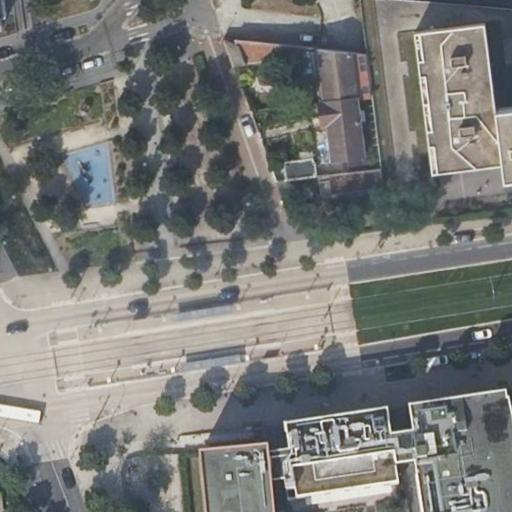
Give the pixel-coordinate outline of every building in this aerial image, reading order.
[(381,175),(382,185),(412,182),(412,174),(511,164),(511,8),(414,0),(370,0),(364,54),(366,54),(371,97),(380,167),(381,175)] [(330,121),(336,160),(367,155),(364,121),(369,120),(368,111),(363,111),(361,99),(371,97),(366,54),(364,54),(226,37),(236,64),(304,53),(309,80),(324,78),(327,100),(321,101),(324,122),(330,121)] [(284,162),(285,168),(316,163),(316,162),(315,162),(313,151),(300,153),(301,159),(284,162)] [(285,168),(287,179),(314,176),(318,175),(316,163),(285,168)] [(380,167),(329,174),(331,193),(382,186),(382,185),(381,175),(380,167)] [(204,511),(511,511),(511,408),(510,402),(508,403),(507,395),(410,409),(414,435),(403,436),(392,438),(389,413),(306,426),(287,427),(289,453),(277,454),(269,455),(269,447),(264,447),(200,453),(204,511)] [(399,411),(389,413),(392,438),(403,436),(414,435),(410,409),(399,411)] [(287,427),(263,430),(263,435),(264,442),(264,447),(269,447),(269,455),(277,454),(289,453),(287,427)]
